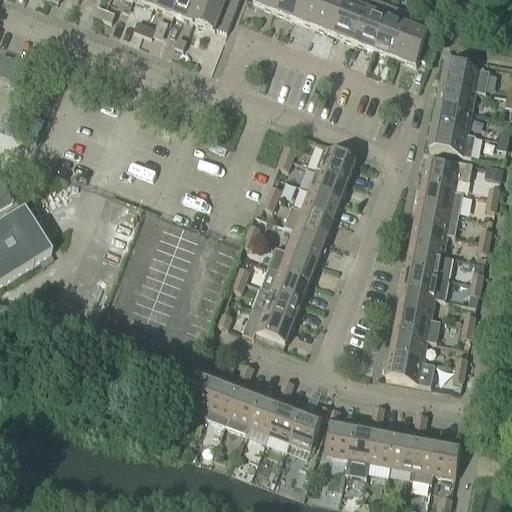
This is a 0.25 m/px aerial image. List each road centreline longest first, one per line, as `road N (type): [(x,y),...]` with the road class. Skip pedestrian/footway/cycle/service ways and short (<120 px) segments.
road 1 (residential): [(230,103),(250,50),(415,109),(399,161)]
road 2 (residential): [(0,21),(230,103)]
road 3 (residential): [(399,161),(318,381)]
road 4 (residential): [(230,103),(399,161)]
road 5 (residential): [(479,416),(318,381)]
